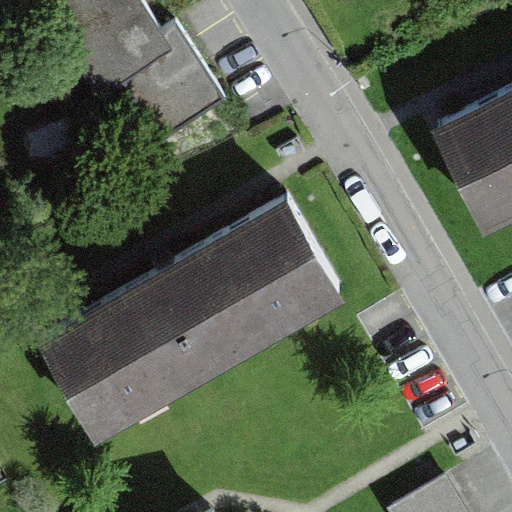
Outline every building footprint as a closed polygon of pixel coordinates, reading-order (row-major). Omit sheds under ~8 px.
[(46,0),(48,1),(40,6),(99,97),(125,80),(166,143),(236,98),(192,30),(170,44),(141,0),(46,0)] [(511,69),(437,107),(489,222),(511,209),(511,69)] [(38,326),(97,428),(347,284),(289,182),(38,326)] [(473,511),(448,468),(390,503),(395,511),(473,511)] [(225,511),(218,500),(196,511),(225,511)]
